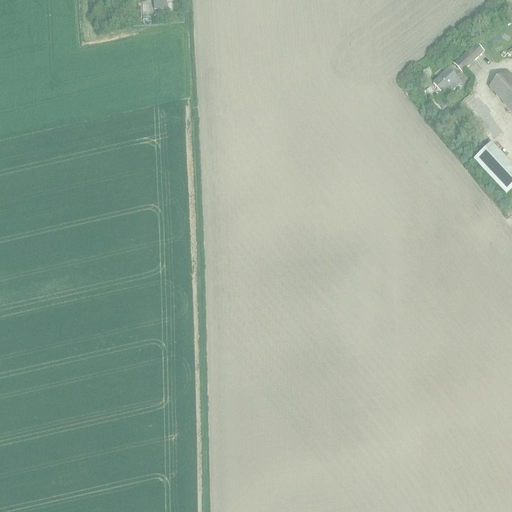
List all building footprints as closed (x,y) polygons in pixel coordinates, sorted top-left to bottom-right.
[(167,3),(176,3),(175,0),(153,0),(154,11),(167,10),(167,3)] [(484,52),(477,43),(457,61),(465,69),(484,52)] [(451,92),(461,83),(449,69),(433,84),(442,94),(448,89),(451,92)] [(511,77),(507,72),(489,88),(511,113),(511,77)] [(511,166),(491,144),(474,161),(506,196),(511,190),(511,166)]
